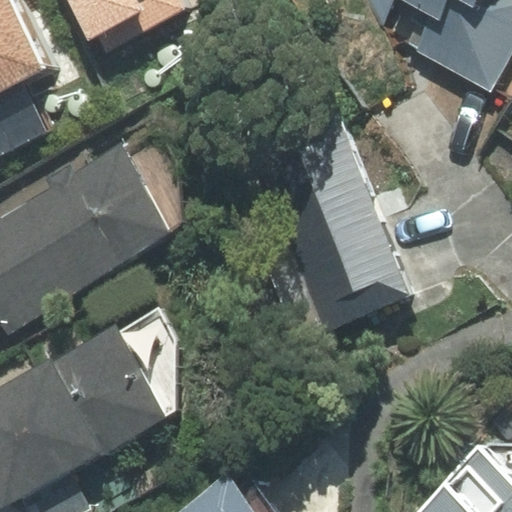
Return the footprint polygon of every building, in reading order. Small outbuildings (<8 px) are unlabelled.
[(23,0),(19,0),(10,5),(7,0),(0,0),(0,114),(50,91),(47,85),(61,79),(23,0)] [(182,0),(69,0),(100,56),(187,9),(182,0)] [(511,47),(511,0),(371,0),(384,25),(396,1),(419,12),(402,46),(490,90),(511,47)] [(339,110),(256,143),(329,327),(412,294),(339,110)] [(0,332),(4,331),(12,345),(194,244),(139,146),(0,223),(0,332)] [(0,382),(0,511),(196,428),(148,319),(0,382)] [(511,511),(511,444),(479,446),(419,511),(511,511)] [(275,511),(248,479),(232,492),(225,482),(186,511),(275,511)]
